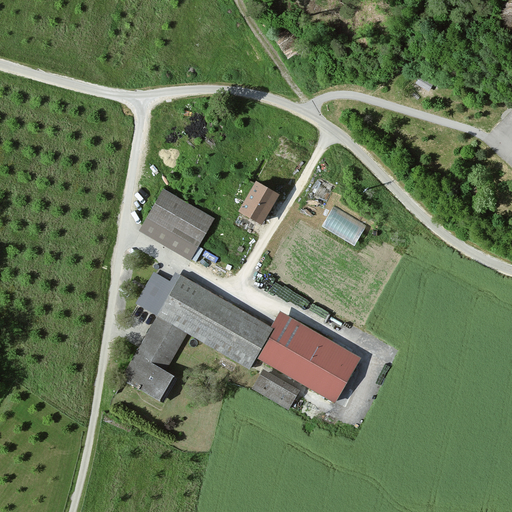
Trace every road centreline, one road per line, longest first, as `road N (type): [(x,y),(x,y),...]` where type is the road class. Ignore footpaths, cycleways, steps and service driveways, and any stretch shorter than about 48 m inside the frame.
road 1 (unclassified): [(141,98),(198,89),(288,103),(343,136),(444,235),(511,272)]
road 2 (unclassified): [(72,511),(141,98)]
road 3 (unclassified): [(141,98),(0,64)]
